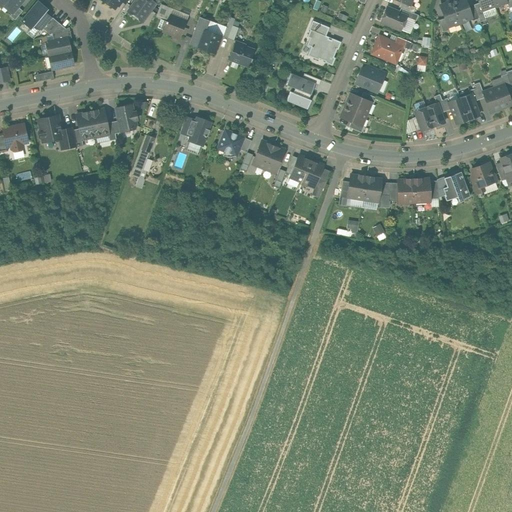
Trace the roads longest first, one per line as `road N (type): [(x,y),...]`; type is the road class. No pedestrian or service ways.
road 1 (track): [(212,511),(340,161)]
road 2 (residential): [(97,86),(181,86),(320,141)]
road 3 (residential): [(320,141),(426,157),(511,132)]
road 4 (residential): [(320,141),(378,0)]
